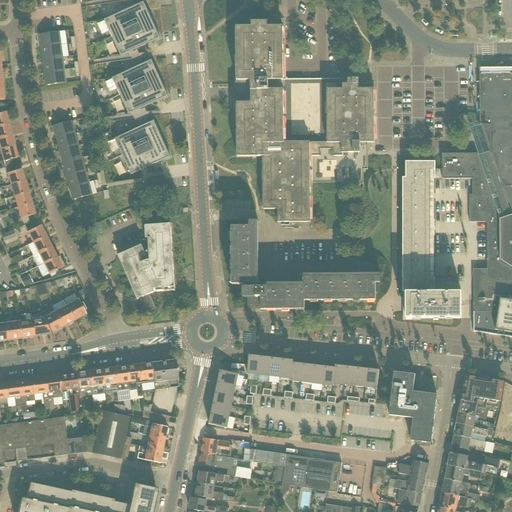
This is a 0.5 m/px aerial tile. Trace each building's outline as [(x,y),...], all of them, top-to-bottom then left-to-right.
[(121,57),(122,56),(129,53),(132,60),(140,57),(137,49),(160,39),(144,2),(138,4),(136,6),(132,0),(129,0),(124,2),(128,9),(104,20),(110,31),(103,34),(106,40),(112,37),(121,57)] [(281,223),(281,226),(285,226),(285,228),(300,228),(300,223),(311,222),(310,157),(310,143),(285,143),(284,80),(283,27),(268,27),(268,22),(252,22),(252,27),(236,27),(237,81),(251,81),(251,103),(237,103),(237,157),(263,157),(264,210),(278,209),(278,223),(281,223)] [(129,115),(130,114),(131,114),(137,111),(140,118),(148,115),(145,107),(168,97),(152,60),(144,64),(140,57),(132,60),(136,68),(112,78),(117,90),(120,95),(129,115)] [(511,68),(480,68),(476,128),(467,134),(468,155),(439,155),(440,180),(470,179),(470,226),(483,222),(483,269),(470,269),(471,293),(474,332),(511,338),(511,68)] [(342,156),(342,154),(342,143),(328,143),(327,89),(337,89),(337,79),(319,79),(294,80),(284,80),(285,143),(310,143),(310,157),(319,156),(319,149),(334,149),(334,156),(342,156)] [(359,89),(359,85),(359,79),(337,79),(337,89),(327,89),(328,143),(342,143),(342,154),(360,153),(360,143),(375,143),(374,89),(359,89)] [(146,168),(169,158),(153,121),(151,122),(148,115),(140,118),(137,111),(131,114),(137,128),(114,138),(130,175),(138,171),(141,179),(149,176),(146,168)] [(72,121),(52,127),(56,139),(76,133),(72,121)] [(0,125),(0,138),(11,135),(8,124),(0,125)] [(76,133),(56,139),(59,151),(79,146),(76,133)] [(0,138),(0,148),(0,150),(14,147),(11,135),(0,138)] [(79,146),(59,151),(62,163),(82,158),(79,146)] [(11,160),(17,158),(14,147),(0,150),(3,161),(0,162),(2,169),(13,166),(11,160)] [(82,158),(62,163),(66,176),(86,170),(82,158)] [(438,319),(462,319),(462,305),(462,293),(445,293),(430,293),(430,180),(430,170),(435,170),(435,162),(434,162),(428,162),(426,162),(421,162),(420,162),(419,162),(414,162),(413,162),(412,162),(412,168),(406,168),(406,178),(408,178),(408,184),(403,184),(403,193),(407,193),(407,198),(403,198),(403,243),(407,243),(407,249),(403,249),(403,257),(407,257),(407,263),(403,263),(403,286),(403,293),(406,293),(406,319),(421,319),(431,319),(432,319),(433,319),(433,314),(438,314),(438,319)] [(11,185),(24,181),(20,169),(7,174),(11,185)] [(86,170),(66,176),(69,188),(89,183),(86,170)] [(14,196),(27,192),(24,181),(11,185),(14,196)] [(89,183),(69,188),(72,200),(92,195),(89,183)] [(14,196),(17,208),(31,203),(27,192),(14,196)] [(21,219),(35,215),(31,203),(17,208),(21,219)] [(305,301),(311,301),(311,300),(318,299),(318,301),(325,301),(325,299),(332,299),(332,301),(339,301),(339,299),(346,299),(346,301),(353,301),(353,299),(360,299),(360,301),(368,300),(368,299),(375,299),(375,300),(376,301),(376,283),(381,283),(381,277),(380,277),(303,277),(304,286),(261,287),(261,288),(256,288),(255,222),(258,222),(250,222),(250,227),(232,227),(232,234),(233,234),(233,241),(232,241),(232,248),(233,248),(233,255),(232,255),(232,263),(233,262),(234,270),(232,270),(232,277),(234,277),(234,284),(232,284),(232,285),(246,285),(246,288),(243,288),(243,298),(249,298),(249,307),(261,307),(261,310),(268,310),(268,309),(275,309),(275,310),(282,310),(282,309),(289,309),(289,310),(297,310),(297,309),(304,309),(304,310),(305,310),(305,301)] [(175,291),(171,228),(168,228),(168,225),(145,226),(146,232),(146,243),(118,255),(137,300),(139,299),(145,314),(156,309),(150,294),(155,292),(156,292),(175,291)] [(27,232),(33,243),(45,236),(40,226),(27,232)] [(3,242),(16,237),(13,231),(1,236),(3,242)] [(38,253),(51,247),(45,236),(33,243),(38,253)] [(51,247),(38,253),(43,264),(56,257),(51,247)] [(20,254),(11,259),(14,264),(23,260),(20,254)] [(48,274),(61,268),(56,257),(43,264),(48,274)] [(33,283),(29,275),(20,279),(23,286),(24,287),(33,283)] [(63,279),(56,281),(58,288),(66,285),(65,284),(63,279)] [(43,290),(47,289),(45,284),(35,287),(35,289),(36,292),(43,290)] [(77,299),(85,295),(82,290),(74,294),(77,299)] [(75,321),(86,315),(84,311),(86,309),(82,302),(80,304),(77,299),(74,294),(63,300),(64,301),(66,305),(75,321)] [(75,321),(66,305),(64,301),(63,300),(51,307),(51,308),(54,312),(63,327),(75,321)] [(63,327),(54,312),(51,308),(42,313),(42,318),(51,334),(57,331),(63,327)] [(42,318),(42,313),(40,311),(39,310),(32,311),(32,312),(31,314),(32,316),(32,320),(34,336),(51,334),(42,318)] [(18,315),(19,322),(21,339),(34,337),(34,336),(32,320),(32,316),(31,314),(30,314),(18,315)] [(8,341),(21,339),(19,322),(6,324),(8,341)] [(259,375),(261,357),(249,355),(247,373),(259,375)] [(271,358),(261,357),(259,375),(269,376),(271,358)] [(282,359),(271,358),(269,376),(280,377),(282,359)] [(293,361),(282,359),(280,377),(291,378),(293,362),(293,361)] [(170,388),(178,387),(177,380),(178,380),(175,360),(151,363),(153,383),(154,390),(170,388)] [(303,364),(293,362),(291,378),(290,380),(301,382),(303,364)] [(138,364),(141,384),(153,383),(151,363),(138,364)] [(138,364),(125,366),(128,390),(128,391),(136,390),(137,397),(143,396),(141,384),(138,364)] [(314,365),(303,364),(301,382),(312,383),(314,365)] [(325,366),(314,365),(312,383),(323,384),(325,366)] [(113,368),(117,392),(128,390),(125,366),(113,368)] [(335,367),(325,366),(323,384),(333,385),(334,383),(335,367)] [(346,367),(336,366),(335,367),(334,383),(344,385),(346,367)] [(357,368),(346,367),(344,385),(355,386),(357,368)] [(117,393),(117,392),(113,368),(101,369),(104,394),(117,393)] [(368,369),(357,368),(355,386),(366,387),(368,369)] [(93,396),(104,394),(101,369),(89,371),(93,396)] [(379,371),(368,369),(366,387),(377,388),(379,371)] [(76,373),(80,397),(93,396),(89,371),(76,373)] [(220,371),(218,382),(236,385),(238,374),(220,371)] [(432,444),(437,396),(413,393),(415,375),(394,372),(389,417),(413,419),(411,441),(432,444)] [(81,412),(79,397),(80,397),(76,373),(58,375),(61,397),(62,397),(62,401),(69,400),(70,413),(81,412)] [(54,408),(53,399),(61,397),(58,375),(46,377),(50,408),(54,408)] [(500,406),(503,382),(467,376),(462,402),(477,405),(481,411),(488,412),(489,410),(499,411),(500,406)] [(32,379),(34,395),(42,394),(43,400),(44,409),(50,408),(46,377),(32,379)] [(34,395),(32,379),(19,380),(22,403),(21,403),(22,407),(23,414),(26,413),(27,408),(26,402),(35,401),(34,395)] [(435,393),(436,381),(421,379),(420,392),(435,393)] [(22,407),(21,403),(22,403),(19,380),(6,382),(8,405),(9,407),(15,406),(15,407),(22,407)] [(0,411),(0,405),(8,405),(6,382),(0,382),(0,418),(1,418),(0,411)] [(218,382),(216,392),(233,396),(236,385),(218,382)] [(216,392),(214,403),(231,407),(233,396),(216,392)] [(476,416),(487,418),(488,412),(481,411),(477,405),(462,402),(459,413),(476,416)] [(214,403),(211,413),(229,417),(231,407),(214,403)] [(143,418),(149,419),(151,413),(143,411),(143,418)] [(100,418),(95,442),(93,454),(121,460),(124,444),(126,437),(130,418),(102,412),(101,418),(100,418)] [(168,423),(169,417),(151,413),(149,419),(168,423)] [(226,428),(229,417),(211,413),(209,425),(226,428)] [(493,432),(495,425),(486,423),(487,418),(476,416),(459,413),(457,424),(493,432)] [(68,455),(66,439),(63,417),(58,418),(45,420),(50,457),(68,455)] [(164,440),(167,428),(167,427),(152,424),(151,422),(132,418),(131,423),(145,426),(143,435),(149,437),(164,440)] [(45,420),(21,423),(26,460),(50,457),(45,420)] [(0,464),(16,462),(26,460),(21,423),(0,425),(0,464)] [(457,424),(455,436),(471,439),(485,442),(486,437),(487,438),(487,434),(493,436),(493,432),(457,424)] [(85,440),(84,436),(66,439),(68,455),(76,454),(74,442),(79,441),(85,440)] [(455,436),(452,447),(468,450),(469,446),(476,448),(476,450),(484,452),(486,442),(485,442),(471,439),(455,436)] [(162,452),(164,440),(149,437),(146,448),(146,449),(162,452)] [(230,443),(204,439),(203,439),(201,454),(231,458),(233,445),(230,445),(230,443)] [(87,452),(93,454),(95,442),(85,440),(87,452)] [(121,460),(127,461),(130,445),(124,444),(121,460)] [(159,464),(162,452),(146,449),(146,448),(139,447),(137,459),(159,464)] [(277,465),(284,466),(286,455),(257,451),(255,462),(277,465)] [(467,456),(451,453),(448,466),(477,472),(497,477),(501,460),(485,456),(483,463),(485,463),(484,466),(466,461),(467,456)] [(199,465),(228,469),(229,470),(231,458),(201,454),(199,465)] [(310,458),(287,455),(286,455),(284,466),(281,484),(282,484),(290,486),(305,488),(310,458)] [(337,493),(342,463),(310,458),(305,488),(337,493)] [(412,467),(401,465),(399,474),(410,476),(410,479),(425,482),(429,464),(414,461),(412,467)] [(275,483),(281,484),(284,466),(277,465),(275,483)] [(461,483),(463,475),(475,478),(477,472),(448,466),(445,479),(461,483)] [(230,476),(235,477),(251,479),(252,470),(237,467),(237,471),(229,470),(228,469),(227,476),(230,476)] [(387,469),(375,467),(372,484),(373,484),(378,485),(384,486),(387,469)] [(224,483),(224,481),(229,482),(230,476),(227,476),(200,472),(198,484),(215,486),(215,481),(224,483)] [(395,480),(394,488),(399,489),(401,490),(401,488),(408,489),(408,491),(423,494),(425,482),(410,479),(409,482),(402,481),(395,480)] [(442,493),(472,500),(476,500),(477,495),(468,493),(470,485),(461,483),(445,479),(442,493)] [(151,511),(156,490),(133,484),(133,487),(117,483),(117,482),(117,481),(113,500),(70,491),(70,492),(29,483),(26,500),(20,498),(17,511),(151,511)] [(227,495),(225,495),(225,494),(214,492),(215,486),(198,484),(196,496),(234,502),(235,498),(227,497),(227,495)] [(290,486),(282,484),(281,493),(286,493),(290,491),(290,486)] [(377,494),(378,485),(373,484),(371,495),(376,503),(379,504),(390,505),(395,506),(396,502),(389,501),(389,500),(380,499),(380,500),(377,494)] [(403,504),(419,507),(420,507),(423,494),(408,491),(401,490),(399,489),(397,504),(403,504)] [(457,506),(470,508),(472,500),(442,493),(440,507),(455,510),(456,511),(457,506)] [(189,509),(205,511),(228,511),(229,508),(217,506),(217,508),(206,506),(207,500),(192,497),(189,509)]
